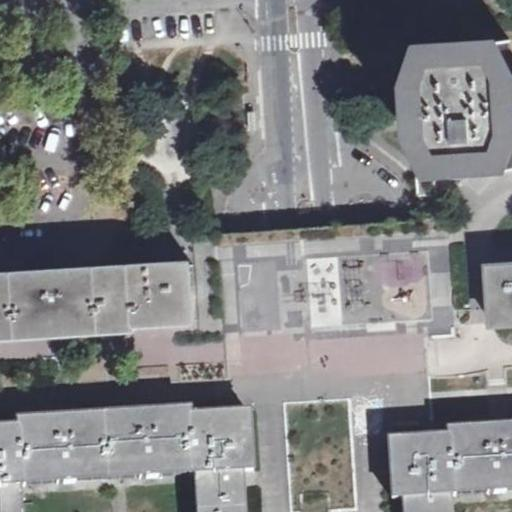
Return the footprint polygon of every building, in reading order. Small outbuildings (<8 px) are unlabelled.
[(511,169),(511,53),(511,41),(478,43),(479,50),(463,51),(462,45),(429,47),(431,81),(417,82),(418,102),(427,102),(428,119),(420,120),(421,140),(436,140),(438,174),(471,172),(471,165),(486,164),(486,171),(511,169)] [(251,129),(261,129),(260,108),(250,108),(251,129)] [(419,250),(420,254),(415,255),(416,262),(420,261),(421,282),(417,282),(417,288),(422,288),(423,308),(418,309),(419,316),(423,316),(424,333),(419,333),(420,338),(456,335),(456,327),(448,219),(417,221),(418,228),(414,228),(414,235),(418,234),(419,250)] [(287,230),(221,234),(222,246),(229,351),(350,343),(350,338),(355,338),(354,319),(349,320),(348,313),(353,313),(351,292),(347,293),(346,286),(351,286),(350,266),(345,266),(345,260),(350,260),(348,239),(344,239),(343,232),(354,231),(354,235),(378,233),(378,230),(389,229),(390,237),(385,237),(386,251),(387,257),(391,257),(391,264),(387,264),(388,283),(392,283),(393,290),(389,290),(390,310),(394,310),(395,319),(391,319),(392,335),(396,335),(396,339),(420,338),(419,333),(424,333),(423,316),(419,316),(418,309),(423,308),(422,288),(417,288),(417,282),(421,282),(420,261),(416,262),(415,255),(420,254),(419,250),(418,234),(414,235),(414,228),(418,228),(417,221),(403,222),(329,227),(287,230)] [(386,251),(385,237),(390,237),(389,229),(378,230),(378,233),(354,235),(354,231),(343,232),(344,239),(348,239),(350,260),(345,260),(345,266),(350,266),(351,286),(346,286),(347,293),(351,292),(353,313),(348,313),(349,320),(354,319),(355,338),(350,338),(350,343),(396,339),(396,335),(392,335),(391,319),(395,319),(394,310),(390,310),(389,290),(393,290),(392,283),(388,283),(387,264),(391,264),(391,257),(387,257),(386,251)] [(221,234),(193,236),(194,256),(195,265),(198,320),(201,353),(229,351),(222,246),(221,234)] [(0,339),(137,331),(137,324),(198,320),(195,265),(0,277),(0,339)] [(493,324),(511,322),(511,267),(489,269),(493,324)] [(243,511),(241,472),(253,471),(250,415),(188,419),(187,413),(21,423),(21,429),(0,430),(0,487),(21,486),(200,475),(201,484),(202,511),(243,511)] [(447,511),(446,496),(511,492),(511,428),(490,430),(450,433),(451,440),(436,441),(389,443),(393,498),(393,499),(407,498),(407,511),(447,511)] [(266,437),(266,464),(285,464),(285,437),(266,437)] [(21,486),(0,487),(0,511),(22,511),(22,504),(21,486)]
